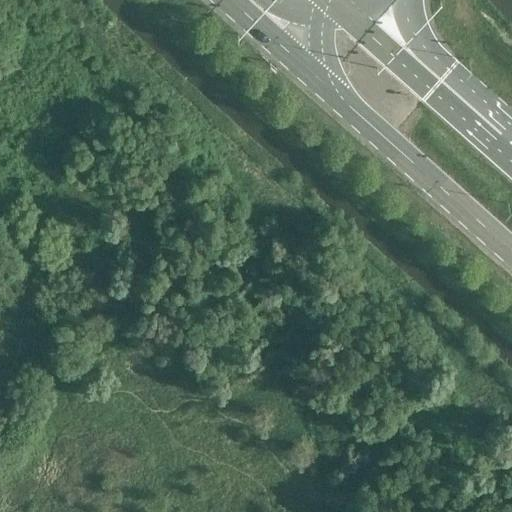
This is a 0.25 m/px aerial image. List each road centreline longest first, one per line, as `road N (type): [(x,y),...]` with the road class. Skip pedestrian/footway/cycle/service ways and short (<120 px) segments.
road 1 (primary): [(291,55),(511,251)]
road 2 (primary): [(511,164),(355,22)]
